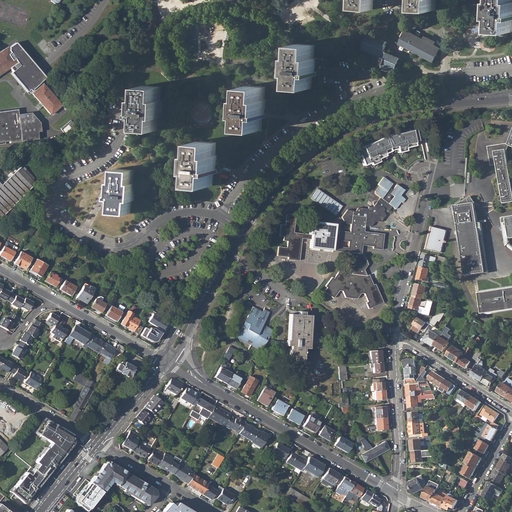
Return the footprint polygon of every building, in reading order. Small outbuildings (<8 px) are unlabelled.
[(355,0),(355,7),(372,9),(372,0),(355,0)] [(417,0),(417,9),(434,10),(434,0),(417,0)] [(495,30),(511,31),(511,0),(495,0),(494,17),(497,17),(495,30)] [(398,43),(432,62),(440,49),(440,48),(434,45),(435,42),(434,42),(425,37),(422,42),(416,40),(418,36),(406,29),(398,43)] [(381,68),(393,72),(395,67),(399,58),(387,53),(383,49),(386,42),(368,34),(361,49),(376,55),(377,56),(380,59),(379,64),(382,65),(381,68)] [(45,77),(16,43),(7,49),(14,60),(20,66),(13,72),(12,71),(10,73),(27,92),(30,89),(31,91),(45,77)] [(293,86),(310,88),(311,75),(315,75),(316,70),(314,70),(315,66),(315,58),(313,57),(314,44),(297,43),(296,56),(294,56),(293,59),(292,73),(294,73),(293,86)] [(14,60),(7,49),(6,48),(0,51),(0,74),(9,68),(12,71),(13,72),(20,66),(14,60)] [(32,93),(50,114),(61,105),(42,84),(32,93)] [(140,128),(157,130),(158,117),(160,117),(162,100),(159,99),(160,86),(144,85),(143,98),(140,98),(139,104),(139,110),(137,110),(137,115),(141,115),(140,128)] [(243,129),(260,130),(261,117),(265,118),(265,112),(264,112),(264,109),(265,100),(262,100),(264,86),(247,85),(246,99),(243,99),(243,103),(241,116),(244,116),(243,129)] [(0,144),(6,144),(6,142),(10,141),(10,143),(39,139),(38,132),(41,132),(40,123),(31,113),(18,115),(17,110),(0,111),(0,144)] [(62,128),(65,132),(75,123),(72,120),(62,128)] [(415,131),(385,137),(353,152),(356,158),(359,156),(364,166),(370,163),(371,165),(379,162),(378,159),(385,156),(384,154),(390,151),(392,150),(396,149),(397,153),(406,151),(405,148),(415,146),(414,142),(417,141),(417,139),(415,131)] [(194,185),(211,186),(212,172),(216,173),(217,168),(215,168),(216,164),(216,155),(214,155),(215,142),(198,140),(197,154),(194,154),(194,161),(193,171),(195,171),(194,185)] [(508,142),(493,145),(494,152),(505,150),(507,145),(508,142)] [(496,164),(502,203),(511,201),(511,191),(505,150),(494,152),(496,164)] [(487,153),(489,165),(496,164),(494,152),(487,153)] [(0,218),(36,183),(19,166),(1,184),(0,183),(0,218)] [(112,211),(129,213),(130,200),(133,200),(133,192),(134,183),(132,182),(133,170),(116,168),(115,181),(112,181),(111,193),(110,193),(109,198),(113,198),(112,211)] [(378,186),(386,192),(389,188),(392,184),(383,177),(377,185),(378,186)] [(388,203),(392,206),(396,209),(401,202),(402,203),(404,199),(400,196),(404,190),(396,184),(392,190),(389,194),(393,196),(388,203)] [(386,192),(378,186),(374,192),(374,193),(374,194),(375,195),(379,198),(380,199),(386,192)] [(389,194),(392,190),(389,188),(386,192),(380,199),(379,198),(376,201),(375,201),(374,201),(373,201),(372,202),(372,203),(371,204),(372,205),(372,206),(371,208),(367,207),(366,209),(365,209),(357,208),(355,211),(346,210),(341,217),(342,221),(343,223),(349,224),(350,215),(364,217),(363,226),(370,226),(373,222),(380,222),(385,216),(383,211),(384,210),(388,212),(392,206),(388,203),(393,196),(389,194)] [(341,206),(316,189),(310,199),(334,215),(341,206)] [(462,200),(465,204),(474,203),(470,196),(462,200)] [(458,235),(464,276),(485,273),(478,228),(481,227),(480,223),(477,223),(474,203),(465,204),(453,206),(457,231),(455,231),(456,236),(458,235)] [(310,239),(310,235),(292,233),(294,215),(285,213),(284,225),(280,224),(279,236),(283,236),(283,241),(287,242),(286,248),(277,247),(276,256),(287,258),(287,259),(298,260),(301,238),(310,239)] [(333,233),(331,250),(345,252),(352,272),(350,275),(347,274),(347,275),(339,270),(333,279),(331,277),(325,286),(324,287),(326,288),(323,291),(332,298),(337,292),(340,292),(344,298),(356,299),(359,294),(360,293),(363,293),(364,295),(367,301),(365,302),(367,309),(382,303),(380,299),(375,284),(372,285),(368,275),(365,276),(363,270),(367,265),(363,254),(360,254),(361,245),(372,246),(372,249),(381,250),(383,234),(363,232),(363,226),(364,217),(350,215),(349,224),(349,232),(340,231),(337,231),(337,233),(333,233)] [(511,215),(504,217),(501,217),(502,223),(505,223),(508,238),(511,237),(511,215)] [(310,235),(310,239),(309,248),(331,250),(333,233),(334,224),(312,221),(310,235)] [(505,223),(502,223),(505,239),(506,247),(507,246),(511,249),(511,245),(509,243),(508,238),(505,223)] [(424,249),(439,252),(441,242),(443,243),(444,241),(442,240),(444,230),(429,226),(424,249)] [(478,228),(485,273),(488,272),(481,227),(478,228)] [(0,250),(0,255),(9,260),(16,247),(6,241),(0,250)] [(18,264),(25,268),(31,257),(20,251),(13,263),(18,266),(18,264)] [(419,267),(428,269),(430,261),(435,262),(436,259),(422,255),(419,267)] [(29,270),(40,277),(46,266),(35,260),(29,270)] [(416,279),(426,281),(429,269),(428,269),(419,267),(416,279)] [(54,286),(57,281),(58,280),(59,277),(50,272),(44,281),(54,286)] [(59,289),(70,295),(75,287),(64,280),(59,289)] [(422,298),(423,299),(426,287),(415,284),(412,296),(422,298)] [(75,298),(85,304),(93,289),(88,286),(86,289),(82,287),(75,298)] [(511,288),(479,294),(482,315),(511,310),(511,288)] [(13,295),(2,289),(0,291),(0,298),(6,301),(6,300),(9,302),(13,295)] [(12,305),(20,309),(21,307),(24,302),(13,295),(9,302),(12,303),(12,305)] [(418,311),(419,310),(420,305),(422,298),(412,296),(409,308),(418,311)] [(90,307),(100,313),(105,304),(95,298),(90,307)] [(24,302),(21,307),(29,311),(33,304),(25,299),(24,302)] [(105,315),(116,321),(121,312),(110,306),(105,315)] [(234,336),(259,350),(271,330),(262,324),(268,312),(262,309),(261,312),(253,307),(252,309),(249,307),(247,307),(247,308),(247,309),(251,311),(250,312),(248,311),(234,336)] [(431,316),(434,317),(445,312),(444,309),(436,312),(431,314),(431,316)] [(120,324),(133,331),(136,325),(139,320),(131,315),(132,313),(128,310),(120,324)] [(295,360),(302,361),(303,348),(308,349),(310,315),(304,315),(304,312),(298,311),(298,315),(289,314),(287,335),(287,340),(286,340),(285,345),(289,345),(289,355),(295,355),(295,360)] [(47,321),(48,321),(54,325),(59,318),(51,314),(47,321)] [(1,327),(9,331),(13,324),(15,325),(17,321),(10,317),(8,321),(5,319),(1,327)] [(438,320),(434,317),(429,324),(434,327),(438,320)] [(67,331),(64,329),(63,330),(61,329),(62,328),(65,322),(59,318),(54,325),(53,328),(50,333),(54,335),(52,338),(60,343),(67,331)] [(420,330),(422,331),(426,324),(418,318),(414,325),(414,326),(420,330)] [(33,337),(34,338),(41,327),(36,324),(34,323),(32,326),(31,326),(27,333),(33,337)] [(68,335),(83,344),(89,334),(74,325),(68,335)] [(133,331),(137,334),(141,327),(136,325),(133,331)] [(446,326),(441,336),(449,340),(452,335),(449,333),(451,329),(446,326)] [(140,335),(151,342),(155,341),(160,332),(153,328),(152,330),(148,328),(147,330),(144,328),(140,335)] [(427,343),(433,347),(433,345),(439,336),(430,330),(424,339),(428,342),(427,343)] [(20,344),(26,348),(33,337),(27,333),(26,333),(21,340),(22,341),(20,344)] [(87,346),(98,352),(104,342),(89,334),(83,344),(82,346),(85,349),(87,346)] [(433,345),(444,352),(450,343),(439,336),(433,345)] [(104,360),(108,362),(115,351),(116,349),(104,342),(98,352),(105,357),(104,360)] [(20,359),(24,352),(27,353),(29,350),(26,348),(20,344),(18,347),(17,347),(12,355),(20,359)] [(116,349),(115,351),(120,354),(123,348),(118,345),(116,349)] [(223,357),(228,359),(234,349),(229,346),(223,357)] [(447,357),(458,363),(462,356),(464,353),(454,347),(447,357)] [(369,351),(369,363),(370,363),(372,363),(381,362),(380,350),(369,351)] [(458,363),(466,369),(471,362),(462,356),(458,363)] [(471,375),(481,382),(487,374),(488,372),(481,368),(483,364),(482,361),(479,358),(475,364),(477,365),(471,375)] [(0,366),(0,367),(7,372),(8,370),(11,372),(16,365),(12,363),(12,364),(4,360),(0,366)] [(406,380),(415,379),(415,375),(417,375),(415,360),(404,360),(406,380)] [(120,371),(129,376),(134,367),(122,361),(120,364),(119,363),(115,370),(119,373),(120,371)] [(214,377),(225,383),(230,373),(231,373),(226,370),(229,365),(224,361),(223,362),(214,377)] [(381,362),(372,363),(373,367),(373,373),(382,372),(381,362)] [(13,376),(21,381),(26,373),(18,368),(19,367),(16,365),(11,372),(14,374),(13,376)] [(346,379),(345,365),(338,366),(339,380),(346,379)] [(24,382),(36,390),(44,376),(38,373),(37,375),(30,372),(24,382)] [(433,383),(441,388),(442,387),(446,380),(434,372),(428,380),(431,381),(430,383),(432,384),(433,383)] [(225,383),(234,388),(240,379),(230,373),(225,383)] [(495,379),(487,374),(481,382),(490,387),(495,379)] [(240,392),(248,396),(257,380),(249,376),(240,392)] [(166,388),(177,395),(179,390),(180,391),(181,389),(180,389),(182,385),(171,379),(166,388)] [(375,383),(375,391),(383,390),(382,379),(372,379),(372,383),(375,383)] [(69,418),(75,422),(94,389),(96,384),(88,380),(73,407),(74,408),(69,418)] [(448,393),(451,396),(457,387),(446,380),(442,387),(449,392),(448,393)] [(506,398),(511,389),(510,388),(503,383),(497,392),(506,398)] [(407,397),(422,396),(422,394),(421,394),(420,389),(419,388),(417,388),(416,386),(406,386),(407,397)] [(198,394),(187,388),(181,398),(186,401),(191,404),(195,406),(200,397),(197,395),(198,394)] [(255,400),(265,406),(273,392),(268,389),(267,391),(262,388),(255,400)] [(374,391),(374,400),(384,399),(383,390),(375,391),(374,391)] [(455,415),(458,417),(466,405),(471,396),(461,390),(454,400),(462,405),(455,415)] [(145,406),(153,414),(156,409),(158,411),(164,403),(154,395),(145,406)] [(407,397),(408,408),(418,407),(418,403),(422,403),(421,399),(435,398),(433,395),(426,396),(422,396),(407,397)] [(471,396),(466,405),(475,411),(481,403),(471,396)] [(271,409),(281,415),(287,405),(276,399),(271,409)] [(209,418),(224,426),(230,415),(230,414),(215,406),(209,418)] [(373,407),(374,418),(385,417),(385,406),(373,407)] [(486,406),(483,411),(485,413),(483,416),(492,422),(490,426),(496,429),(498,426),(493,423),(499,414),(486,406)] [(285,418),(297,424),(302,416),(291,409),(285,418)] [(135,418),(144,425),(151,416),(142,410),(135,418)] [(408,414),(409,425),(419,424),(419,415),(419,413),(408,414)] [(230,428),(235,431),(236,430),(240,432),(246,423),(238,419),(237,420),(236,420),(236,419),(230,415),(224,426),(229,430),(230,428)] [(302,426),(313,432),(319,421),(309,415),(302,426)] [(374,418),(375,430),(387,429),(385,417),(374,418)] [(31,467),(10,492),(13,495),(24,503),(33,492),(32,491),(35,487),(36,488),(51,470),(50,469),(54,465),(55,466),(72,445),(73,441),(71,438),(72,437),(68,434),(69,433),(59,427),(47,420),(47,421),(44,420),(36,432),(39,435),(51,444),(47,449),(46,449),(31,467)] [(238,435),(251,442),(257,430),(246,423),(240,432),(238,435)] [(409,425),(410,436),(421,435),(421,438),(425,437),(428,437),(427,434),(425,435),(424,424),(423,424),(419,424),(409,425)] [(318,435),(328,441),(334,431),(323,425),(318,435)] [(492,441),(498,430),(496,429),(490,426),(489,425),(485,434),(481,432),(480,434),(476,432),(474,434),(485,440),(486,438),(492,441)] [(451,432),(453,435),(460,430),(458,427),(451,432)] [(250,442),(261,448),(268,436),(257,430),(251,442),(250,442)] [(122,445),(131,451),(136,443),(139,436),(130,431),(122,445)] [(333,445),(346,452),(351,443),(339,436),(333,445)] [(0,455),(8,447),(2,441),(0,438),(0,455)] [(360,454),(364,462),(376,455),(372,448),(364,439),(360,441),(365,451),(360,454)] [(411,452),(422,451),(421,440),(411,441),(411,452)] [(372,448),(376,455),(388,449),(384,441),(372,448)] [(476,449),(484,454),(489,446),(481,441),(476,449)] [(140,445),(136,443),(131,451),(144,459),(150,449),(140,444),(140,445)] [(271,453),(283,460),(288,450),(277,443),(271,453)] [(439,468),(446,470),(447,466),(449,455),(451,449),(446,449),(444,461),(440,461),(439,468)] [(157,466),(163,456),(153,450),(148,460),(157,466)] [(301,469),(307,460),(292,452),(288,450),(283,460),(283,461),(285,462),(300,471),(301,469)] [(411,452),(412,463),(423,462),(422,451),(411,452)] [(167,470),(173,474),(178,464),(181,460),(174,456),(173,458),(165,453),(163,456),(157,466),(160,467),(161,466),(163,466),(164,468),(167,470)] [(465,463),(476,470),(482,459),(471,453),(465,463)] [(212,464),(218,468),(224,458),(224,457),(218,454),(212,464)] [(505,474),(505,475),(511,463),(511,459),(504,455),(496,469),(505,474)] [(301,469),(317,478),(324,466),(309,457),(307,460),(301,469)] [(111,483),(109,462),(107,462),(104,463),(92,479),(94,481),(92,484),(101,491),(102,492),(109,483),(111,483)] [(109,462),(111,483),(117,486),(127,473),(109,462)] [(466,467),(464,470),(462,474),(470,479),(476,470),(465,463),(463,465),(466,467)] [(183,467),(178,464),(173,474),(179,478),(179,479),(187,484),(193,474),(193,473),(189,471),(189,470),(189,467),(186,465),(183,467)] [(446,470),(455,475),(457,472),(447,466),(446,470)] [(329,483),(333,486),(340,475),(329,469),(320,482),(326,486),(328,486),(329,483)] [(499,485),(505,474),(496,469),(490,480),(499,485)] [(127,473),(117,486),(123,490),(122,491),(135,499),(134,500),(145,507),(156,496),(155,490),(127,473)] [(186,485),(202,494),(208,483),(193,474),(187,484),(186,485)] [(337,485),(348,492),(353,483),(342,476),(337,485)] [(422,488),(425,483),(422,476),(409,483),(408,484),(413,493),(415,493),(423,489),(422,488)] [(459,485),(465,488),(468,483),(462,479),(459,485)] [(89,482),(74,501),(85,511),(101,491),(92,484),(89,482)] [(217,498),(223,488),(219,486),(218,488),(208,483),(202,494),(211,500),(213,496),(217,498)] [(353,483),(348,492),(357,497),(358,497),(363,489),(353,483)] [(481,497),(491,502),(496,492),(501,495),(503,490),(489,483),(481,497)] [(422,497),(431,502),(435,494),(436,491),(427,486),(422,497)] [(290,487),(286,495),(306,505),(310,498),(290,487)] [(216,499),(227,506),(234,495),(223,488),(217,498),(216,499)] [(375,506),(379,500),(379,499),(376,497),(376,496),(365,489),(360,499),(367,503),(367,502),(375,506)] [(431,502),(442,507),(446,499),(448,495),(437,490),(436,491),(435,494),(431,502)] [(355,501),(357,497),(348,492),(346,495),(355,501)] [(442,507),(448,510),(454,509),(458,501),(451,498),(453,496),(449,493),(448,495),(446,499),(442,507)] [(379,500),(375,506),(377,507),(376,511),(378,511),(383,511),(385,506),(383,502),(379,500)] [(173,511),(171,509),(174,505),(170,502),(161,511),(162,511),(173,511)] [(194,511),(177,502),(174,505),(171,509),(173,511),(194,511)]
